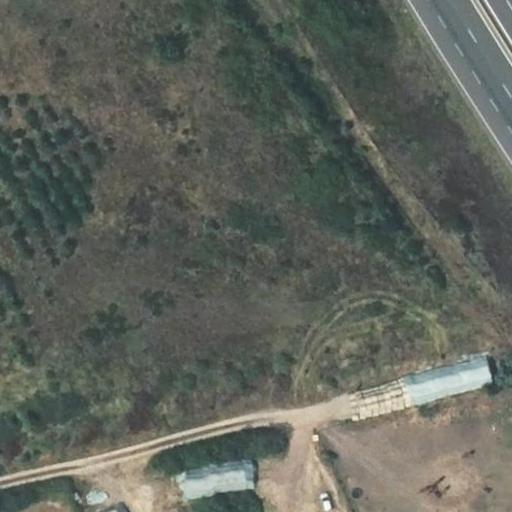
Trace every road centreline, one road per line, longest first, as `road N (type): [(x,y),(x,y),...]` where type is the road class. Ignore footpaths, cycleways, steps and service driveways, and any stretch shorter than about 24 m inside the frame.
road 1 (track): [(506,360),(0,484)]
road 2 (motorway): [(440,0),(511,109)]
